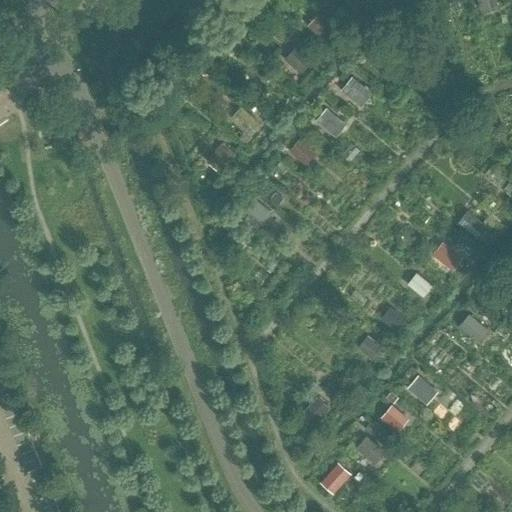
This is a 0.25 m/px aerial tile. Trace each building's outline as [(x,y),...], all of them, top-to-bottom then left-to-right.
[(345,0),(344,2),(354,11),(363,1),(362,0),(345,0)] [(479,0),(483,11),(496,7),(494,0),(479,0)] [(309,25),(327,41),(336,31),(318,15),(309,25)] [(285,58),(300,71),(310,61),(294,47),(285,58)] [(378,52),(369,63),(387,78),(396,67),(378,52)] [(342,89),(361,104),(370,93),(351,78),(342,89)] [(334,100),(329,104),(337,112),(341,107),(334,100)] [(233,120),(251,135),(260,124),(242,109),(233,120)] [(326,109),(317,120),(335,135),(344,124),(337,118),(326,109)] [(291,150),(308,165),(317,155),(300,140),(291,150)] [(208,160),(219,169),(233,151),(223,142),(208,160)] [(496,169),(489,177),(501,187),(507,178),(496,169)] [(268,199),(277,206),(284,197),(276,190),(268,199)] [(243,208),(263,224),(273,212),(253,195),(243,208)] [(229,212),(235,217),(239,211),(233,207),(229,212)] [(459,222),(477,237),(486,226),(468,211),(459,222)] [(222,242),(232,250),(242,238),(232,229),(222,242)] [(434,254),(452,269),(461,257),(443,242),(434,254)] [(464,253),(470,258),(475,252),(469,247),(464,253)] [(263,266),(271,271),(276,265),(268,259),(263,266)] [(417,274),(408,285),(423,297),(432,285),(417,274)] [(490,291),(507,305),(511,299),(511,291),(498,280),(490,291)] [(467,306),(474,312),(479,306),(472,301),(467,306)] [(380,317),(396,330),(406,319),(390,305),(380,317)] [(460,325),(478,341),(488,330),(469,314),(460,325)] [(358,347),(371,357),(380,347),(368,336),(358,347)] [(419,376),(409,387),(427,402),(436,391),(419,376)] [(385,395),(394,402),(398,397),(390,390),(385,395)] [(301,415),(312,424),(328,406),(317,397),(301,415)] [(392,406),(383,417),(398,429),(407,419),(392,406)] [(377,427),(369,421),(365,427),(372,433),(377,427)] [(365,436),(358,447),(366,454),(375,462),(384,451),(365,436)] [(338,463),(321,482),(332,491),(349,472),(338,463)] [(358,471),(353,476),(358,480),(363,475),(358,471)]
